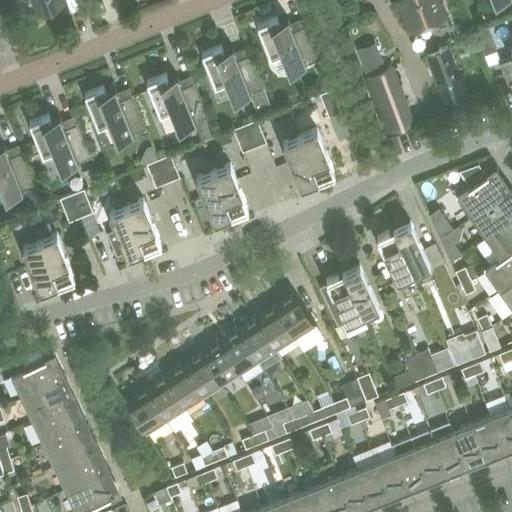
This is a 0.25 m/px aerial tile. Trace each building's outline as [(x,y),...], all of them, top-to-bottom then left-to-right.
[(66,1),(65,0),(31,0),(37,12),(66,1)] [(439,0),(396,0),(408,31),(446,17),(439,0)] [(318,58),(304,23),(303,23),(304,25),(293,30),(288,16),(278,20),(276,16),(257,23),(270,56),(282,52),(289,70),(318,58)] [(486,26),(475,31),(484,54),(496,49),(486,26)] [(221,44),(202,52),(215,85),(226,80),(233,98),(263,86),(249,51),(248,52),(249,54),(238,58),(232,45),(223,49),(221,44)] [(447,45),(425,54),(443,101),(465,92),(447,45)] [(508,83),(511,81),(511,48),(510,50),(511,53),(511,56),(499,62),(508,83)] [(391,66),(365,76),(385,130),(412,121),(391,66)] [(178,127),(208,115),(194,80),(193,80),(193,82),(182,87),(177,73),(167,77),(166,73),(146,80),(159,113),(171,109),(178,127)] [(103,85),(84,92),(97,125),(109,120),(116,138),(146,127),(132,92),(131,92),(131,94),(120,99),(115,85),(105,89),(103,85)] [(331,88),(319,93),(329,116),(341,111),(331,88)] [(54,149),(61,167),(90,155),(77,120),(75,121),(76,123),(65,128),(60,114),(50,118),(48,113),(29,121),(42,154),(54,149)] [(257,118),(245,123),(254,146),(266,141),(257,118)] [(254,146),(245,123),(233,127),(242,150),(254,146)] [(317,127),(300,134),(317,178),(334,171),(317,127)] [(300,134),(283,140),(300,184),(317,178),(300,134)] [(0,182),(5,196),(22,189),(35,184),(21,149),(20,150),(21,152),(10,156),(4,143),(0,144),(0,182)] [(170,153),(158,157),(168,181),(180,176),(170,153)] [(158,157),(146,162),(156,186),(168,181),(158,157)] [(230,162),(213,168),(230,212),(247,206),(230,162)] [(469,185),(455,194),(456,195),(457,195),(471,215),(507,189),(493,168),(486,173),(478,162),(458,169),(469,185)] [(204,195),(195,198),(203,219),(212,216),(213,219),(230,212),(213,168),(196,175),(204,195)] [(42,202),(35,184),(22,189),(29,207),(42,202)] [(83,187),(71,192),(81,215),(93,211),(83,187)] [(471,215),(485,235),(511,216),(511,195),(507,189),(471,215)] [(71,192),(59,197),(69,220),(81,215),(71,192)] [(143,196),(126,203),(143,247),(160,240),(143,196)] [(115,227),(107,230),(116,254),(125,250),(126,254),(143,247),(126,203),(109,210),(115,227)] [(448,231),(454,227),(439,205),(428,213),(439,236),(447,232),(448,231)] [(511,216),(485,235),(499,256),(500,256),(511,247),(511,216)] [(393,227),(413,270),(430,263),(410,220),(393,227)] [(397,278),(413,270),(393,227),(377,235),(397,278)] [(56,231),(39,238),(57,282),(74,275),(56,231)] [(447,232),(439,236),(444,247),(453,242),(448,231),(447,232)] [(57,282),(39,238),(22,245),(40,289),(57,282)] [(511,278),(511,247),(500,256),(499,256),(483,267),(484,268),(485,268),(499,288),(511,278)] [(343,270),(363,313),(379,305),(359,262),(343,270)] [(455,270),(460,281),(468,277),(469,277),(464,265),(455,270)] [(327,281),(319,285),(337,324),(342,322),(346,321),(363,313),(343,270),(326,277),(327,281)] [(468,277),(460,281),(465,292),(475,288),(469,277),(468,277)] [(511,278),(499,288),(511,306),(511,278)] [(274,304),(295,336),(315,322),(309,312),(306,313),(293,292),(274,304)] [(295,336),(274,304),(256,316),(276,347),(295,336)] [(485,311),(476,316),(482,329),(491,324),(485,311)] [(276,347),(256,316),(238,327),(264,368),(282,356),(276,347)] [(238,327),(219,339),(240,371),(245,380),(264,368),(238,327)] [(475,328),(463,333),(473,356),(485,351),(475,328)] [(201,351),(221,383),(240,371),(219,339),(201,351)] [(428,347),(416,352),(425,375),(437,370),(428,347)] [(511,358),(508,348),(499,352),(502,362),(511,358)] [(183,363),(203,395),(221,383),(201,351),(183,363)] [(425,375),(416,352),(404,357),(413,380),(425,375)] [(21,396),(62,376),(51,353),(10,373),(10,374),(11,374),(21,396)] [(479,358),(469,362),(474,373),(483,368),(479,358)] [(465,376),(474,373),(469,362),(460,366),(461,367),(465,376)] [(165,374),(185,406),(203,395),(183,363),(165,374)] [(368,371),(356,376),(366,399),(378,394),(368,371)] [(165,374),(146,386),(167,418),(185,406),(165,374)] [(432,379),(436,388),(445,385),(442,375),(432,379)] [(62,376),(21,396),(32,419),(73,399),(62,376)] [(436,388),(432,379),(423,382),(427,392),(436,388)] [(146,432),(167,418),(146,386),(128,398),(142,419),(139,421),(146,432)] [(394,394),(398,404),(407,400),(403,390),(394,394)] [(398,404),(394,394),(385,398),(388,407),(398,404)] [(335,400),(338,410),(350,405),(346,395),(335,400)] [(73,399),(32,419),(43,442),(84,422),(73,399)] [(338,410),(335,400),(323,405),(327,414),(338,410)] [(356,409),(360,419),(369,415),(365,405),(356,409)] [(511,413),(509,406),(490,414),(505,450),(511,447),(511,413)] [(360,419),(356,409),(347,413),(351,423),(360,419)] [(294,416),(298,426),(309,421),(305,412),(294,416)] [(490,414),(471,422),(486,458),(505,450),(490,414)] [(298,426),(294,416),(282,421),(286,431),(298,426)] [(318,424),(322,434),(331,430),(327,421),(318,424)] [(449,421),(430,429),(447,473),(467,465),(452,429),(449,421)] [(84,422),(43,442),(54,465),(95,445),(84,422)] [(471,422),(452,429),(467,465),(486,458),(471,422)] [(322,434),(318,424),(309,428),(313,438),(322,434)] [(253,433),(257,443),(268,438),(264,428),(253,433)] [(429,429),(411,436),(414,444),(428,481),(447,473),(430,429),(429,429)] [(257,443),(253,433),(241,437),(245,447),(257,443)] [(280,440),(284,450),(293,446),(289,436),(280,440)] [(392,443),(395,452),(409,488),(428,481),(414,444),(411,436),(392,443)] [(284,450),(280,440),(271,443),(274,453),(284,450)] [(212,449),(216,459),(227,454),(224,444),(212,449)] [(0,446),(0,460),(10,457),(6,445),(0,446)] [(65,488),(106,468),(95,445),(54,465),(65,488)] [(216,459),(212,449),(200,454),(204,464),(216,459)] [(242,455),(246,465),(255,461),(251,451),(242,455)] [(395,452),(376,460),(390,496),(409,488),(395,452)] [(246,465),(242,455),(233,459),(236,468),(246,465)] [(10,457),(0,460),(3,472),(14,469),(10,457)] [(376,460),(357,467),(371,503),(390,496),(376,460)] [(183,461),(171,466),(175,475),(187,470),(183,461)] [(213,466),(204,470),(208,480),(217,476),(213,466)] [(357,467),(338,475),(352,511),(371,503),(357,467)] [(106,468),(65,488),(75,510),(74,510),(75,511),(116,491),(106,468)] [(208,480),(204,470),(195,474),(199,484),(208,480)] [(338,475),(319,482),(330,511),(349,511),(352,511),(338,475)] [(177,481),(167,485),(171,494),(181,491),(177,481)] [(330,511),(319,482),(300,490),(308,511),(330,511)] [(171,497),(166,485),(166,484),(154,489),(154,490),(159,501),(171,497)] [(308,511),(300,490),(281,498),(286,511),(308,511)] [(17,495),(20,507),(30,503),(27,492),(17,495)] [(286,511),(281,498),(262,505),(264,511),(286,511)] [(32,511),(30,503),(20,507),(21,511),(32,511)]
